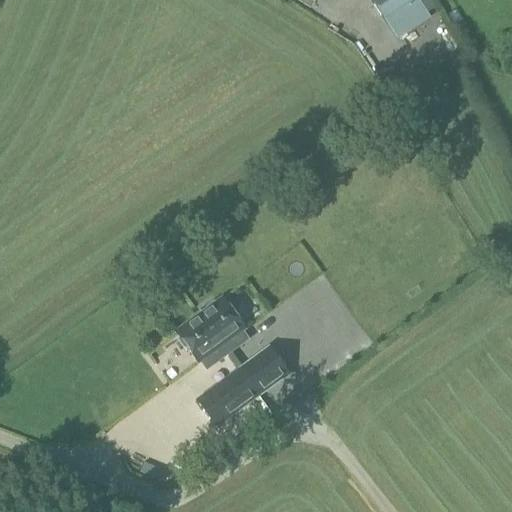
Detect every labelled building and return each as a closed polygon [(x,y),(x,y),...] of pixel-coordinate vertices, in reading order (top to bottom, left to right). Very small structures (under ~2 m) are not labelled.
[(368,0),(385,25),(386,26),(397,41),(430,18),(418,0),(368,0)] [(481,260),(472,247),(451,264),(461,276),(481,260)] [(244,282),(223,292),(237,320),(257,310),(244,282)] [(176,334),(180,339),(179,342),(184,349),(188,349),(198,363),(200,361),(206,369),(247,340),(242,333),(244,331),(222,301),(217,304),(214,303),(206,309),(206,312),(176,334)] [(238,372),(197,402),(216,428),(257,398),(287,377),(268,351),(238,372)]
